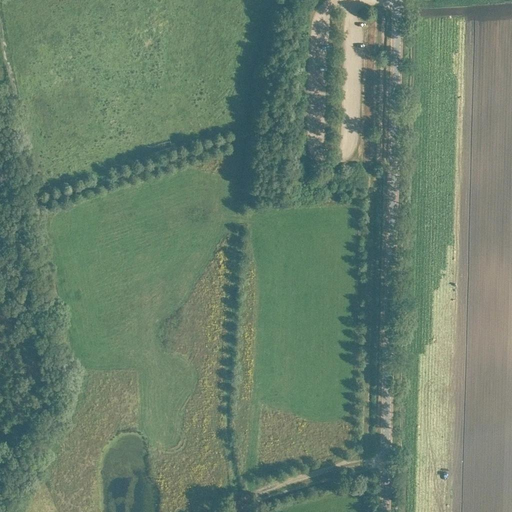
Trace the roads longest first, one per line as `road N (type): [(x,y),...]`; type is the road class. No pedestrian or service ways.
road 1 (tertiary): [(384,511),(401,0)]
road 2 (track): [(233,511),(241,497),(386,454)]
